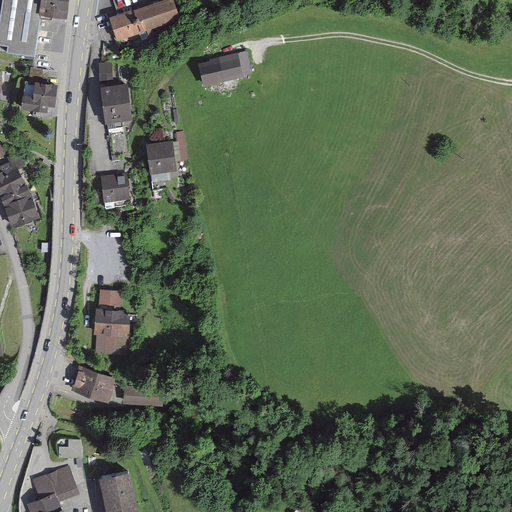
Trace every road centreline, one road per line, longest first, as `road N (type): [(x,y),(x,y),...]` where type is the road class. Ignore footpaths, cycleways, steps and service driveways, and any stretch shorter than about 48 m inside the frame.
road 1 (primary): [(85,0),(71,108),(65,282),(52,350),(23,430)]
road 2 (track): [(123,165),(154,97),(214,49),(359,37),(489,79)]
road 3 (unclassified): [(23,430),(1,412),(27,338),(0,221)]
